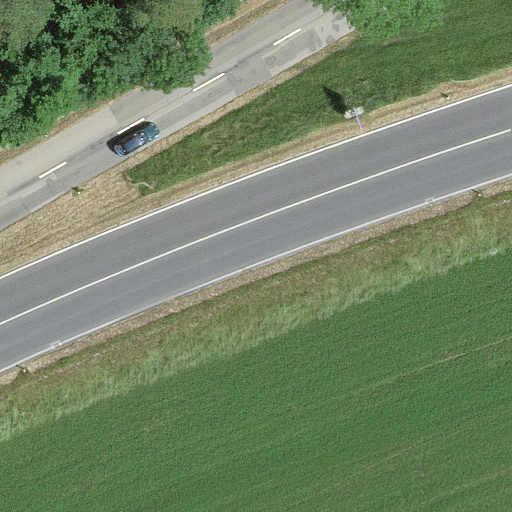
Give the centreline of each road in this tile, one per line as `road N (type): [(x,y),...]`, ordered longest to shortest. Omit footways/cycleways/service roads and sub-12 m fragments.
road 1 (primary): [(0,327),(175,251),(511,131)]
road 2 (secondary): [(353,0),(0,199)]
